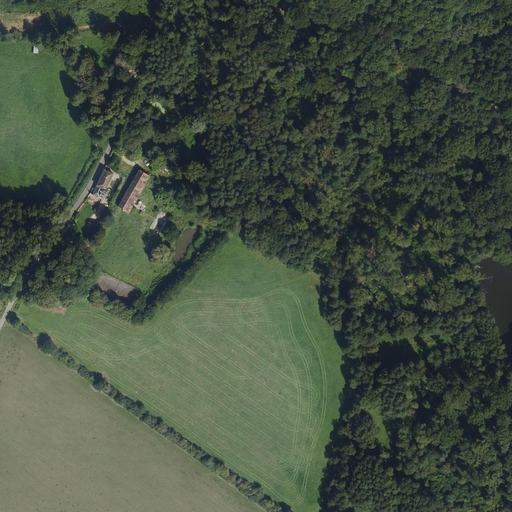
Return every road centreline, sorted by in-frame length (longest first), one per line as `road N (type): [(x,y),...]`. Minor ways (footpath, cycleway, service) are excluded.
road 1 (tertiary): [(168,0),(103,160),(0,327)]
road 2 (track): [(274,0),(447,79),(511,125)]
